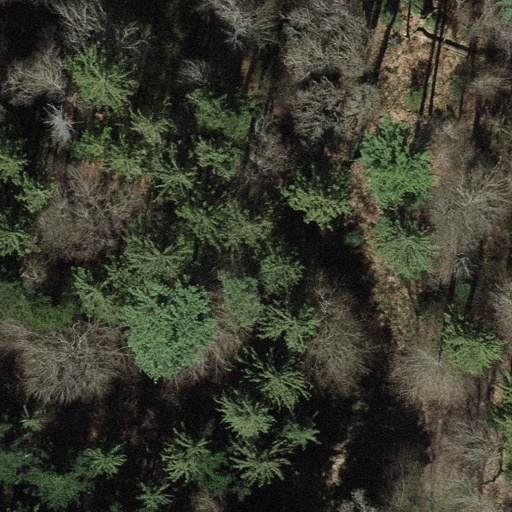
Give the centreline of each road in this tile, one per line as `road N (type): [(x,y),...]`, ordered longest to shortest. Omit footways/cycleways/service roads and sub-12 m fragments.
road 1 (track): [(469,397),(384,439),(309,511)]
road 2 (track): [(511,331),(469,397),(440,511)]
